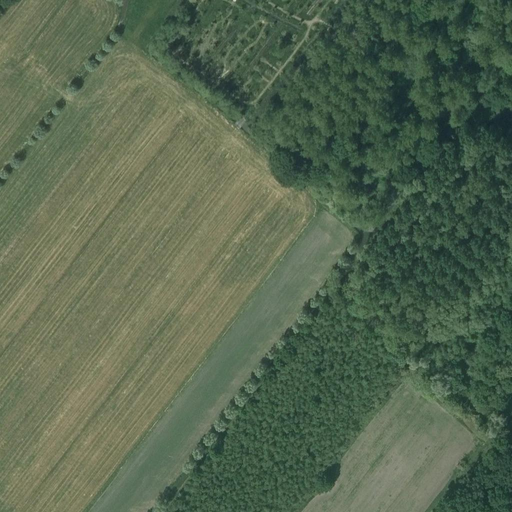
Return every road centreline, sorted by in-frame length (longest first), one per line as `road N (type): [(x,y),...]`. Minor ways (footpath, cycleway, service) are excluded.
road 1 (track): [(165,511),(511,61)]
road 2 (track): [(442,511),(493,445),(408,369),(410,339),(342,281)]
